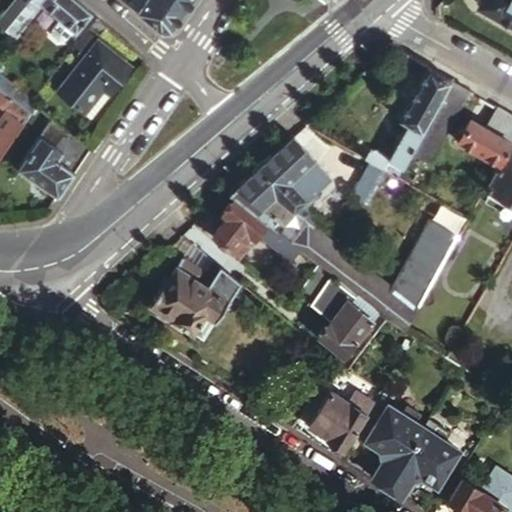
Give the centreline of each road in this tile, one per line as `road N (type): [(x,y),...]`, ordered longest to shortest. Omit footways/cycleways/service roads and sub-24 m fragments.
road 1 (unclassified): [(374,511),(61,307),(35,267)]
road 2 (residential): [(35,267),(178,63)]
road 3 (tertiary): [(233,122),(84,250),(35,267)]
road 4 (tertiary): [(367,3),(233,122)]
road 5 (residential): [(511,85),(367,3)]
road 6 (primary): [(136,511),(0,436)]
